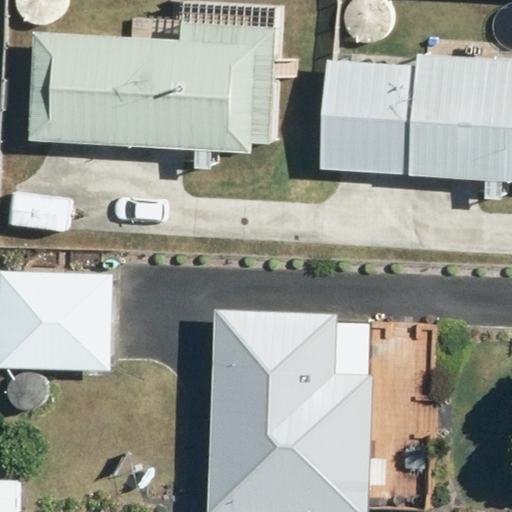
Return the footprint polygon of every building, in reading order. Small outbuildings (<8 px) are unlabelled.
[(26,19),(32,24),(39,28),(47,28),(55,26),(62,22),(67,15),(70,7),(69,0),(21,0),(21,4),(22,12),(26,19)] [(355,35),(361,41),(368,44),(377,45),(385,43),(392,38),(396,32),(399,24),(399,16),(396,8),(390,2),(387,0),(361,0),(360,1),(355,6),(351,13),(350,20),(351,28),(355,35)] [(186,40),(40,32),(34,142),(101,146),(258,155),(259,145),(277,146),(283,27),(187,22),(186,40)] [(414,176),(511,183),(511,59),(423,53),(422,65),(414,176)] [(414,176),(422,65),(332,61),(324,170),(377,174),(414,176)] [(0,354),(7,355),(7,360),(119,364),(121,316),(122,267),(9,263),(8,299),(0,298),(0,354)] [(186,471),(221,472),(220,507),(238,507),(238,511),(293,511),(294,509),(381,511),(387,366),(378,366),(380,317),(350,316),(351,306),(226,302),(223,398),(189,396),(186,471)] [(16,406),(21,411),(26,413),(33,414),(39,412),(45,409),(48,403),(50,397),(50,391),(48,385),(44,380),(38,377),(32,375),(26,376),(20,379),(16,383),(13,389),(12,395),(13,400),(16,406)] [(0,473),(0,507),(23,508),(24,474),(0,473)]
